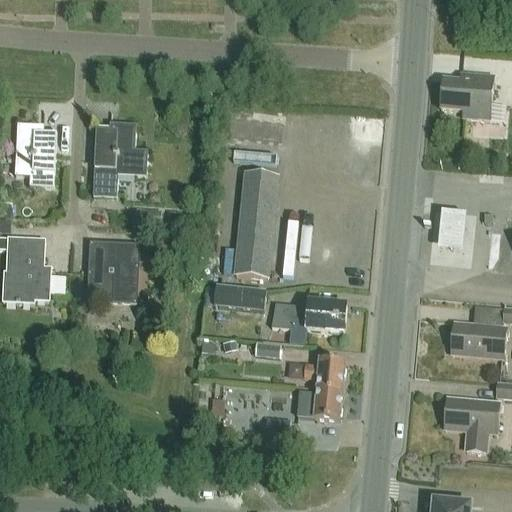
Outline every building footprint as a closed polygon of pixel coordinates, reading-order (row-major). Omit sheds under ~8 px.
[(491,124),(495,80),(462,78),(462,85),(445,83),(442,113),(465,115),(464,122),(491,124)] [(282,147),(285,123),(236,117),(234,142),(282,147)] [(99,130),(95,200),(119,201),(120,178),(148,180),(148,175),(149,154),(137,154),(138,128),(119,127),(119,130),(112,129),(112,131),(99,130)] [(55,191),(58,134),(45,133),(45,132),(38,132),(38,129),(19,128),(17,179),(32,180),(32,190),(55,191)] [(269,282),(280,180),(248,177),(237,279),(269,282)] [(0,208),(0,220),(12,221),(12,209),(0,208)] [(159,214),(136,213),(135,227),(158,228),(159,214)] [(170,214),(170,229),(184,230),(185,215),(170,214)] [(437,254),(462,256),(465,218),(440,216),(437,254)] [(0,223),(0,236),(11,237),(12,224),(0,223)] [(0,243),(0,252),(9,253),(8,276),(6,276),(4,306),(35,307),(35,303),(50,304),(52,271),(45,271),(47,246),(0,243)] [(91,265),(89,305),(94,305),(95,304),(137,306),(140,248),(116,247),(115,266),(91,265)] [(267,316),(269,295),(220,290),(218,311),(267,316)] [(347,337),(349,308),(311,305),(311,310),(279,307),(276,332),(292,333),(290,348),(305,349),(308,334),(347,337)] [(505,363),(508,333),(455,328),(452,358),(505,363)] [(236,344),(223,347),(226,357),(239,353),(236,344)] [(284,347),(259,345),(258,359),(283,361),(284,347)] [(203,346),(202,357),(215,358),(216,347),(203,346)] [(319,392),(344,394),(347,364),(322,362),(321,370),(307,369),(306,381),(320,383),(319,392)] [(511,402),(511,388),(499,387),(498,402),(511,402)] [(342,424),(344,394),(319,392),(318,401),(304,399),(303,413),(317,414),(317,422),(342,424)] [(448,403),(446,433),(469,435),(467,455),(486,457),(488,437),(499,438),(501,408),(448,403)] [(266,437),(290,439),(291,423),(268,421),(266,437)]
